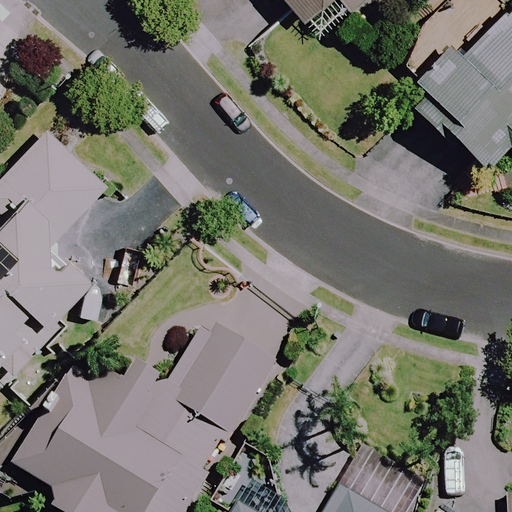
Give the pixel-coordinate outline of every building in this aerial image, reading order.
[(358,0),(266,0),(272,6),(279,0),(282,0),(313,37),(358,0)] [(511,2),(413,105),(483,172),(505,148),(511,154),(511,2)] [(103,189),(45,133),(0,180),(0,364),(12,376),(50,337),(43,331),(87,285),(48,247),(103,189)] [(90,341),(9,464),(61,498),(53,510),(56,511),(185,511),(199,491),(273,365),(208,326),(169,393),(90,341)] [(417,511),(430,489),(373,457),(341,511),(255,511),(241,504),(236,511),(228,511),(226,511),(225,511),(417,511)]
